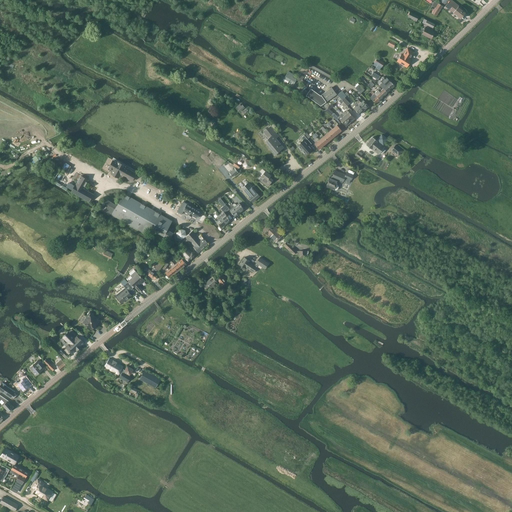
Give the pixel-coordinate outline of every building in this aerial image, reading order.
[(460,7),(451,0),(450,0),(445,7),(453,13),(460,19),(466,12),(461,8),(463,7),(461,5),(460,7)] [(435,8),(432,13),(436,16),(443,6),(439,4),(435,1),(432,6),(435,8)] [(417,21),(419,17),(411,12),(408,17),(417,21)] [(434,28),(435,25),(425,19),(423,23),(434,28)] [(431,38),(434,32),(430,30),(430,29),(425,27),(422,34),(431,38)] [(410,60),(415,53),(407,49),(403,56),(402,55),(397,63),(407,69),(412,61),(410,60)] [(373,65),(376,67),(375,68),(379,71),(379,70),(381,68),(384,63),(382,61),(377,58),(374,63),(373,65)] [(288,72),(284,79),(289,81),(289,80),(294,83),(296,80),(296,79),(292,77),(293,76),(294,75),(288,72)] [(383,77),(380,79),(381,79),(380,80),(390,90),(395,85),(392,81),(391,81),(387,77),(386,78),(384,77),(383,77)] [(390,90),(380,80),(379,81),(379,82),(378,83),(379,85),(380,84),(384,88),(382,89),(386,93),(390,90)] [(360,93),(364,90),(359,84),(355,88),(360,93)] [(381,90),(378,87),(376,89),(383,96),(386,93),(382,89),(381,90)] [(311,88),(309,92),(307,95),(321,105),(337,95),(332,88),(321,95),(311,88)] [(380,100),(383,96),(376,89),(375,91),(376,92),(374,93),(374,94),(380,100)] [(378,104),(381,101),(380,100),(374,94),(374,93),(372,92),(368,96),(376,103),(377,103),(378,104)] [(340,99),(338,100),(342,105),(346,109),(348,107),(344,102),(342,100),(340,99)] [(361,103),(358,100),(356,102),(363,110),(368,106),(363,101),(361,103)] [(359,114),(363,110),(356,102),(354,104),(357,107),(354,109),(359,114)] [(328,108),(324,111),(332,115),(333,117),(336,120),(338,118),(340,119),(346,126),(350,122),(344,115),(342,113),(337,117),(334,113),(328,108)] [(344,111),(342,113),(344,115),(350,122),(355,118),(348,111),(347,110),(345,112),(344,111)] [(337,134),(341,130),(337,125),(332,129),(337,134)] [(266,128),(262,131),(264,133),(266,132),(271,137),(266,142),(276,154),(282,148),(277,142),(278,141),(275,138),(277,136),(271,127),(267,130),(266,128)] [(332,138),(337,134),(332,129),(328,133),(332,138)] [(328,141),(332,138),(328,133),(323,136),(328,141)] [(306,155),(312,149),(307,144),(310,142),(304,135),(301,138),(303,140),(297,145),(306,155)] [(323,145),(328,141),(323,136),(319,140),(323,145)] [(372,137),(366,144),(378,154),(379,153),(382,154),(385,150),(383,148),(384,147),(372,137)] [(323,145),(319,140),(314,144),(319,149),(323,145)] [(398,156),(403,150),(395,145),(391,150),(398,156)] [(113,160),(108,168),(113,170),(111,174),(116,177),(117,175),(119,176),(120,175),(131,181),(136,173),(125,167),(125,166),(117,162),(117,163),(113,160)] [(269,185),(273,180),(269,178),(271,176),(269,175),(271,173),(262,166),(260,168),(265,171),(258,180),(261,182),(264,184),(265,182),(269,185)] [(232,177),(238,173),(234,168),(229,173),(232,177)] [(330,178),(326,186),(334,190),(336,190),(337,190),(338,189),(339,187),(339,186),(338,185),(336,184),(338,181),(342,183),(343,181),(345,177),(351,179),(353,175),(347,172),(346,175),(335,171),(333,177),(332,179),(330,178)] [(83,189),(88,180),(80,176),(76,184),(75,184),(74,186),(72,185),(70,188),(72,190),(71,192),(89,202),(93,194),(83,189)] [(149,180),(147,184),(157,190),(159,186),(149,180)] [(248,183),(241,189),(252,202),(259,196),(256,192),(258,191),(253,186),(251,187),(248,183)] [(172,221),(123,194),(117,206),(105,199),(100,208),(144,233),(148,227),(169,239),(173,233),(167,230),(172,221)] [(240,200),(236,196),(232,199),(233,200),(236,200),(238,203),(234,207),(239,212),(244,209),(241,205),(242,206),(244,204),(240,200)] [(187,204),(183,211),(188,213),(187,214),(192,216),(197,218),(200,212),(187,204)] [(234,216),(239,212),(234,207),(230,211),(234,216)] [(225,224),(230,220),(223,212),(219,216),(225,224)] [(211,216),(210,215),(208,217),(213,223),(215,221),(221,228),(225,224),(219,216),(214,219),(211,216)] [(272,230),(267,225),(262,230),(275,243),(283,234),(275,227),(272,230)] [(180,241),(186,236),(185,231),(180,229),(174,235),(175,240),(180,241)] [(198,237),(192,231),(185,237),(198,252),(208,244),(201,236),(198,237)] [(287,242),(283,246),(293,255),(294,255),(299,255),(299,258),(306,257),(305,251),(305,250),(299,251),(296,251),(287,242)] [(110,258),(113,253),(105,249),(103,254),(110,258)] [(191,253),(188,250),(186,252),(185,251),(184,252),(185,253),(183,255),(186,258),(188,261),(194,255),(192,252),(191,253)] [(244,257),(239,265),(241,267),(240,268),(243,270),(244,269),(245,267),(254,273),(257,268),(259,265),(256,263),(255,264),(255,265),(254,266),(248,262),(249,261),(244,257)] [(260,257),(256,263),(259,265),(266,269),(270,263),(260,257)] [(179,261),(178,259),(176,261),(178,263),(182,268),(186,265),(182,259),(179,261)] [(158,272),(164,264),(160,262),(157,266),(155,268),(153,267),(151,271),(148,269),(146,273),(148,275),(154,280),(157,275),(155,273),(156,271),(158,272)] [(175,265),(172,263),(171,263),(172,264),(178,272),(182,268),(178,263),(175,265)] [(174,275),(178,272),(172,264),(171,265),(172,267),(170,269),(174,275)] [(170,278),(174,275),(170,269),(165,273),(170,278)] [(129,281),(128,282),(133,288),(134,287),(135,288),(135,287),(139,292),(142,289),(141,288),(139,285),(141,283),(142,284),(145,281),(138,273),(137,274),(135,271),(133,273),(130,275),(131,276),(133,278),(129,281)] [(206,282),(203,285),(206,289),(209,286),(211,288),(218,282),(222,286),(226,282),(228,280),(224,275),(222,276),(221,276),(216,280),(213,277),(206,282)] [(246,290),(249,285),(245,283),(247,280),(246,279),(247,277),(245,276),(243,277),(239,285),(239,288),(241,288),(242,286),(245,288),(245,289),(246,290)] [(125,288),(116,295),(117,297),(122,303),(131,295),(130,294),(134,290),(133,288),(128,282),(123,286),(125,288)] [(93,330),(96,325),(100,320),(93,315),(94,315),(90,312),(86,317),(87,318),(83,323),(93,330)] [(63,349),(59,352),(66,358),(69,355),(69,354),(71,352),(72,354),(76,350),(77,351),(81,346),(80,346),(84,343),(83,342),(86,339),(81,334),(78,337),(77,336),(75,339),(71,335),(68,332),(63,337),(66,340),(70,344),(66,347),(67,348),(64,350),(63,349)] [(61,370),(66,366),(65,365),(66,364),(65,363),(66,363),(62,358),(56,364),(61,370)] [(130,377),(123,372),(124,370),(122,368),(123,366),(109,358),(104,367),(118,375),(119,374),(121,375),(120,377),(127,382),(130,377)] [(52,371),(55,368),(46,359),(43,362),(48,366),(47,366),(52,371)] [(36,375),(40,372),(45,368),(38,360),(29,368),(36,375)] [(155,388),(160,379),(144,371),(139,379),(155,388)] [(21,382),(15,387),(18,390),(21,388),(23,390),(28,386),(26,384),(26,383),(28,382),(30,380),(27,376),(25,377),(20,381),(21,382)] [(0,390),(8,396),(9,395),(11,398),(13,399),(16,396),(17,395),(14,393),(14,392),(15,392),(6,386),(6,385),(2,383),(0,386),(0,390)] [(8,401),(0,395),(0,400),(1,400),(4,403),(2,405),(8,411),(12,408),(7,402),(8,401)] [(14,464),(19,456),(5,448),(0,456),(14,464)] [(11,469),(10,472),(13,474),(15,471),(25,478),(28,473),(14,465),(11,469)] [(0,468),(0,480),(2,482),(5,477),(9,470),(4,466),(2,470),(0,469),(0,468)] [(22,484),(25,479),(19,475),(16,481),(22,484)] [(37,479),(33,486),(38,488),(35,493),(39,495),(38,495),(46,500),(46,499),(52,502),(56,495),(51,491),(47,488),(46,489),(42,487),(44,483),(37,479)] [(0,503),(15,511),(18,505),(3,497),(0,502),(0,503)]
